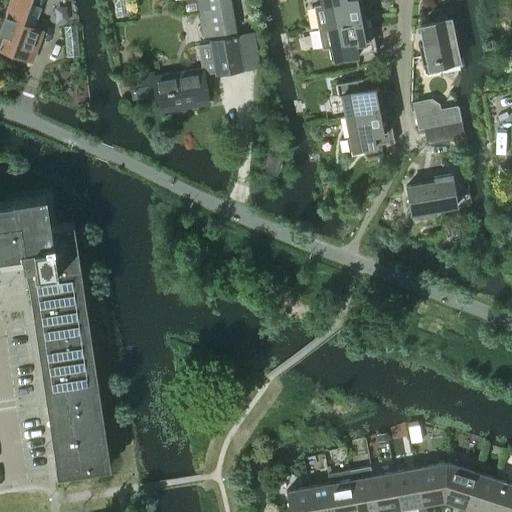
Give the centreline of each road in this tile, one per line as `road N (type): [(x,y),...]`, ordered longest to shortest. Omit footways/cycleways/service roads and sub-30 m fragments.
road 1 (residential): [(511,327),(0,111)]
road 2 (residential): [(402,0),(399,102),(407,141)]
